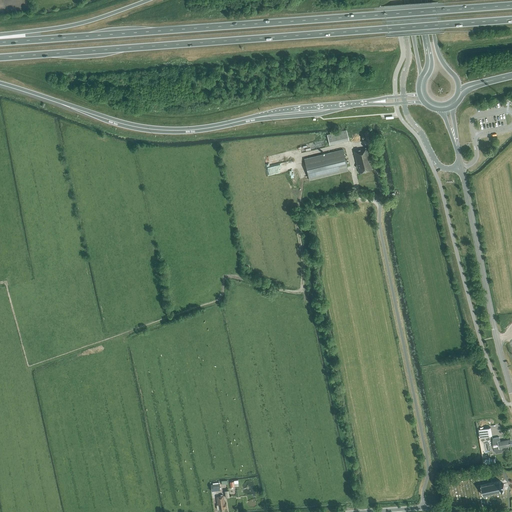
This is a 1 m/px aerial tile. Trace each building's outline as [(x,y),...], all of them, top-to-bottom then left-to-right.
[(331,144),(351,140),(348,129),(328,133),(331,144)] [(373,139),(370,131),(364,134),(367,141),(373,139)] [(353,151),(358,173),(371,170),(370,164),(369,164),(368,161),(369,161),(366,148),(353,151)] [(348,171),(344,155),(342,149),(304,159),(305,164),(309,180),(348,171)] [(480,438),(492,436),(491,427),(478,430),(480,438)] [(511,445),(510,440),(500,442),(499,437),(493,438),(493,441),(493,443),(493,446),(494,448),(494,451),(496,453),(502,452),(501,447),(511,445)] [(501,488),(504,487),(503,484),(500,484),(500,482),(481,486),(483,495),(502,491),(501,488)] [(224,496),(216,496),(216,498),(217,505),(216,505),(216,509),(217,509),(219,509),(219,510),(223,510),(223,508),(226,507),(225,503),(224,503),(224,496)]
